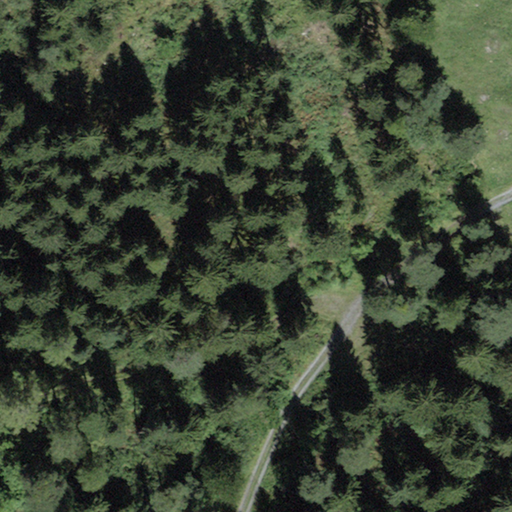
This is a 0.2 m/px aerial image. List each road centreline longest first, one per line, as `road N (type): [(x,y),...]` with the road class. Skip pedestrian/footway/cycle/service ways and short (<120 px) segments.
road 1 (track): [(240,511),(294,393),(341,328),(422,249),(511,192)]
road 2 (track): [(361,308),(323,305),(278,321),(245,350),(0,405)]
